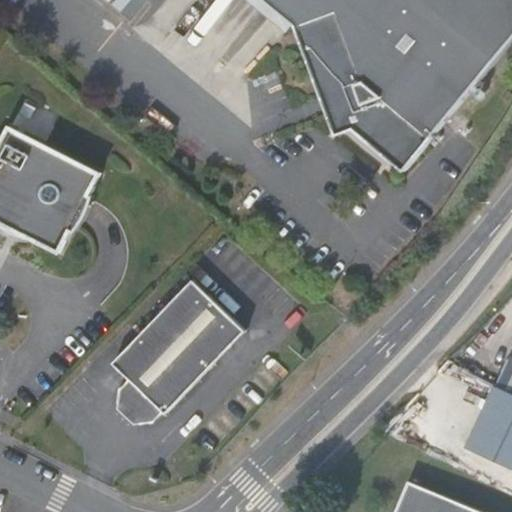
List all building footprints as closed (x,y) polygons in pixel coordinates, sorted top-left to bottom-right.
[(283,12),(267,0),(246,0),(275,22),(283,12)] [(511,0),(267,0),(283,12),(285,14),(329,124),(346,117),(398,157),(511,12),(511,0)] [(98,158),(8,112),(0,127),(0,210),(57,240),(98,158)] [(190,269),(116,354),(132,368),(122,379),(122,394),(146,415),(160,412),(170,400),(172,402),(245,318),(190,269)] [(511,361),(475,449),(511,464),(511,361)] [(484,511),(409,482),(397,511),(484,511)]
